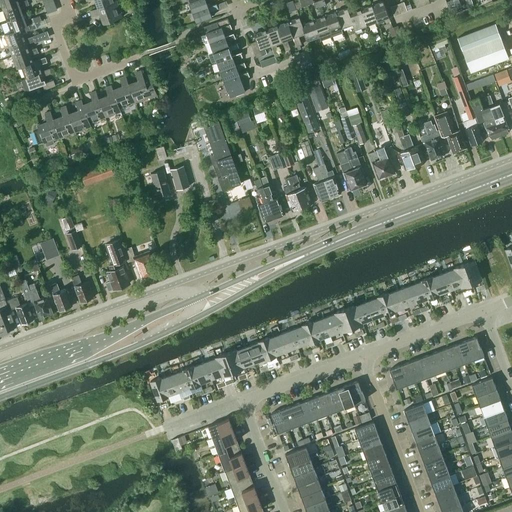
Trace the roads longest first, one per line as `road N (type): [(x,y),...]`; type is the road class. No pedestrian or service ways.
road 1 (primary): [(310,252),(511,174)]
road 2 (primary): [(0,397),(195,317)]
road 3 (primary): [(196,297),(0,374)]
road 4 (residential): [(196,297),(171,294),(0,356)]
road 5 (residential): [(419,511),(361,357)]
road 6 (residential): [(123,64),(77,81),(57,25),(68,12),(64,0)]
road 7 (residential): [(361,357),(486,310)]
road 8 (primary): [(195,317),(310,252)]
road 9 (residential): [(243,400),(361,357)]
road 10 (primary): [(310,252),(196,297)]
